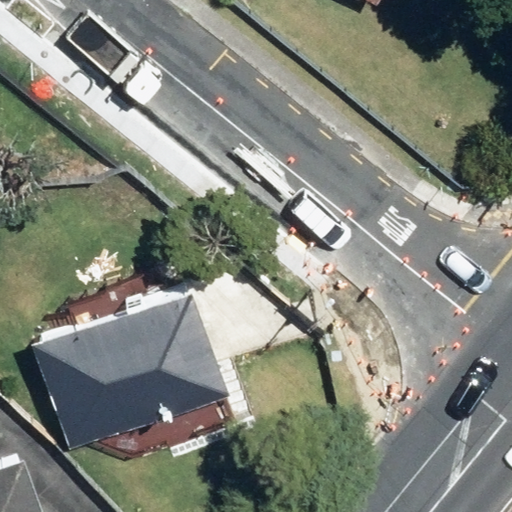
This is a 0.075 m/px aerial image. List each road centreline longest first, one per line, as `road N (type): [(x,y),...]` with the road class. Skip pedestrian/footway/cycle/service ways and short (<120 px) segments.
road 1 (tertiary): [(90,0),(511,350)]
road 2 (secondary): [(511,355),(398,511)]
